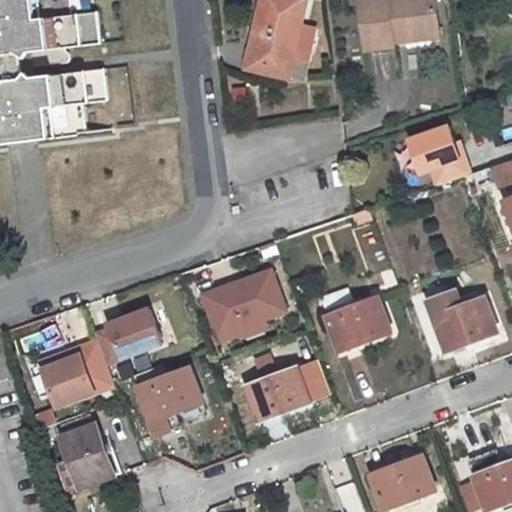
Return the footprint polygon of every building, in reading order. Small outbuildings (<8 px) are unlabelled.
[(0,0),(0,55),(21,53),(36,52),(37,66),(73,62),(73,50),(67,51),(67,48),(102,44),(98,12),(74,15),(69,16),(66,0),(0,0)] [(72,0),(66,0),(69,16),(74,15),(72,0)] [(261,0),(248,66),(304,79),(308,61),(293,57),(304,0),(261,0)] [(396,41),(395,33),(440,28),(436,0),(361,0),(367,48),(397,44),(396,41)] [(440,28),(395,33),(396,41),(441,36),(440,28)] [(0,66),(5,66),(6,80),(23,78),(21,53),(0,55),(0,66)] [(0,145),(84,135),(79,104),(85,103),(109,100),(105,69),(23,78),(6,80),(0,81),(0,145)] [(85,103),(79,104),(84,135),(89,135),(85,103)] [(453,123),(405,138),(422,189),(469,174),(453,123)] [(511,140),(490,146),(488,136),(466,141),(474,172),(467,174),(471,194),(511,184),(511,140)] [(371,209),(354,215),(356,224),(374,217),(371,209)] [(199,292),(217,347),(272,330),(270,322),(289,316),(274,269),(199,292)] [(344,290),(321,298),(328,317),(351,308),(344,290)] [(485,298),(462,306),(443,296),(429,301),(448,352),(499,333),(485,298)] [(380,298),(351,308),(328,317),(341,351),(392,332),(380,298)] [(82,356),(45,371),(59,408),(116,387),(99,342),(79,349),(82,356)] [(79,349),(42,363),(45,371),(82,356),(79,349)] [(166,370),(153,375),(156,381),(140,386),(153,422),(205,403),(192,367),(168,376),(166,370)] [(274,369),(262,374),(264,380),(248,387),(261,422),(312,403),(299,368),(277,375),(274,369)] [(262,374),(246,379),(248,387),(264,380),(262,374)] [(153,375),(138,379),(140,386),(156,381),(153,375)] [(93,425),(64,436),(71,457),(59,462),(70,492),(115,475),(100,434),(97,435),(93,425)] [(498,449),(470,461),(488,511),(511,502),(511,461),(503,465),(498,449)] [(399,458),(386,463),(388,468),(372,474),(385,510),(436,491),(423,455),(401,463),(399,458)] [(386,463),(370,468),(372,474),(388,468),(386,463)] [(421,511),(418,503),(387,511),(421,511)]
